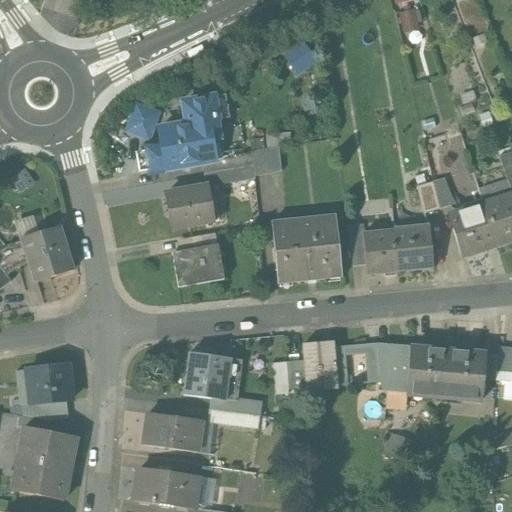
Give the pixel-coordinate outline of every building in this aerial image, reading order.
[(414,8),(399,11),(403,33),(418,30),(414,8)] [(316,65),(302,45),(283,57),(297,78),(316,65)] [(225,97),(213,100),(217,123),(229,120),(225,97)] [(217,123),(213,100),(183,105),(187,126),(159,131),(162,147),(146,150),(146,152),(150,172),(150,175),(203,166),(224,162),(223,160),(217,123)] [(134,117),(128,133),(148,140),(155,117),(143,113),(134,117)] [(279,148),(252,154),(253,168),(254,180),(281,173),(279,148)] [(150,172),(146,152),(135,154),(139,174),(150,172)] [(497,158),(506,185),(510,196),(511,195),(511,196),(511,156),(511,153),(497,158)] [(224,162),(203,166),(205,177),(253,168),(252,154),(223,160),(224,162)] [(253,168),(205,177),(207,190),(254,181),(254,180),(253,168)] [(447,180),(432,183),(438,210),(454,207),(447,180)] [(417,187),(423,214),(438,210),(432,183),(417,187)] [(478,193),(482,205),(495,247),(511,241),(511,196),(511,195),(510,196),(506,185),(478,193)] [(205,188),(166,196),(173,231),(212,224),(205,188)] [(461,258),(495,247),(482,205),(451,215),(456,231),(453,232),(461,258)] [(335,218),(270,225),(277,286),(341,280),(335,218)] [(392,230),(393,232),(397,274),(433,271),(429,227),(392,230)] [(72,273),(58,229),(21,242),(21,243),(28,264),(33,279),(48,274),(51,280),(72,273)] [(366,277),(397,274),(393,232),(362,235),(365,268),(366,277)] [(365,268),(362,235),(349,236),(352,269),(365,268)] [(190,240),(192,253),(216,249),(214,236),(190,240)] [(4,251),(0,246),(0,292),(8,286),(3,279),(11,272),(28,264),(21,243),(4,251)] [(192,253),(173,256),(178,290),(222,282),(216,249),(192,253)] [(304,364),(285,366),(288,394),(367,387),(364,348),(318,352),(318,347),(302,348),(304,364)] [(364,348),(367,387),(382,385),(379,349),(379,347),(364,348)] [(484,383),(486,358),(379,349),(382,385),(389,385),(389,393),(406,394),(406,397),(482,404),(484,383)] [(511,377),(511,351),(497,351),(497,359),(495,377),(511,377)] [(241,363),(190,356),(185,397),(210,400),(224,402),(224,400),(226,382),(238,384),(241,363)] [(497,359),(486,358),(484,383),(495,384),(495,377),(497,359)] [(288,394),(285,366),(272,367),(274,399),(288,397),(288,394)] [(68,367),(15,373),(19,406),(19,408),(48,404),(72,402),(68,367)] [(224,402),(210,400),(208,412),(259,419),(261,406),(224,400),(224,402)] [(50,422),(48,404),(19,408),(19,406),(17,406),(17,417),(35,419),(50,422)] [(259,419),(208,412),(206,425),(258,432),(259,419)] [(201,424),(148,416),(143,448),(196,456),(201,424)] [(76,439),(23,430),(11,493),(64,503),(76,439)] [(199,480),(140,471),(135,505),(180,511),(194,511),(195,510),(199,480)]
